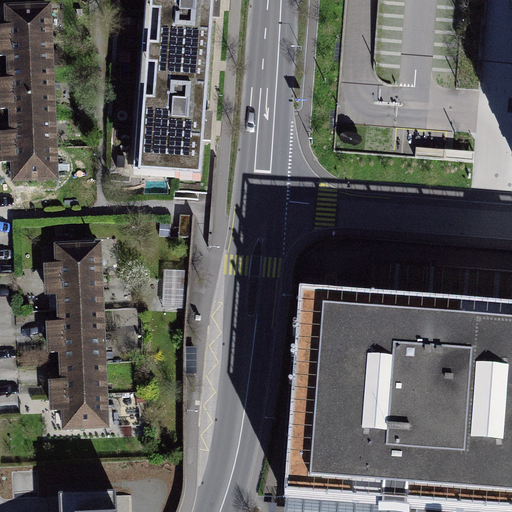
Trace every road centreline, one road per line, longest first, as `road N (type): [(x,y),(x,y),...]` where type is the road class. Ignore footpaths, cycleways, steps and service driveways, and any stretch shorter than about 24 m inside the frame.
road 1 (primary): [(220,511),(244,397),(279,0)]
road 2 (unknown): [(447,194),(462,0)]
